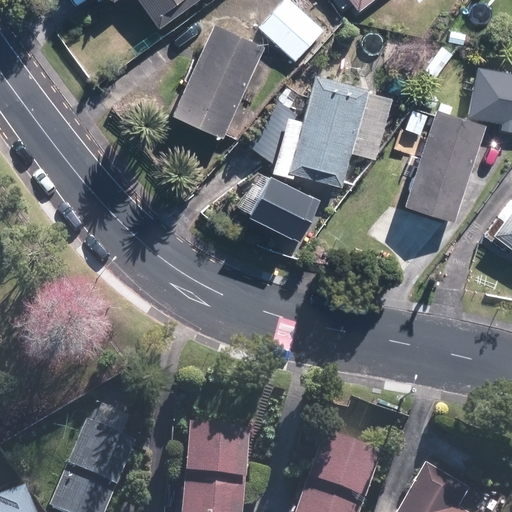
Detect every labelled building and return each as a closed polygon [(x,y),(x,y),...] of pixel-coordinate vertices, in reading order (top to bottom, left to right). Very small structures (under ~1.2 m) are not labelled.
[(141,0),(161,25),(192,0),(141,0)] [(323,27),(295,0),(280,0),(258,22),(294,57),(323,27)] [(267,41),(216,18),(173,113),(224,136),(267,41)] [(403,94),(315,70),(299,129),(284,125),(274,165),(343,183),(352,148),(386,157),(403,94)] [(488,113),(437,98),(405,203),(456,219),(488,113)] [(511,207),(495,229),(511,243),(511,207)] [(52,505),(68,511),(107,511),(119,484),(120,485),(120,483),(138,439),(123,433),(131,415),(103,403),(96,421),(89,418),(70,462),(52,505)] [(251,425),(192,421),(189,465),(187,465),(183,511),(243,511),(246,474),(248,474),(251,425)] [(310,470),(295,511),(359,511),(365,495),(366,495),(382,448),(325,429),(311,470),(310,470)] [(468,511),(459,507),(471,487),(427,462),(397,511),(468,511)] [(0,511),(39,511),(28,483),(0,493),(0,511)]
